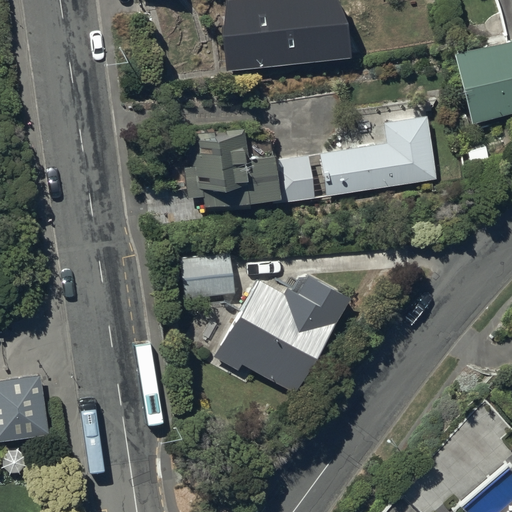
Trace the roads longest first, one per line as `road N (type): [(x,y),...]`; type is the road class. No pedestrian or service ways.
road 1 (unclassified): [(60,0),(136,511)]
road 2 (residential): [(511,236),(441,313),(293,511)]
